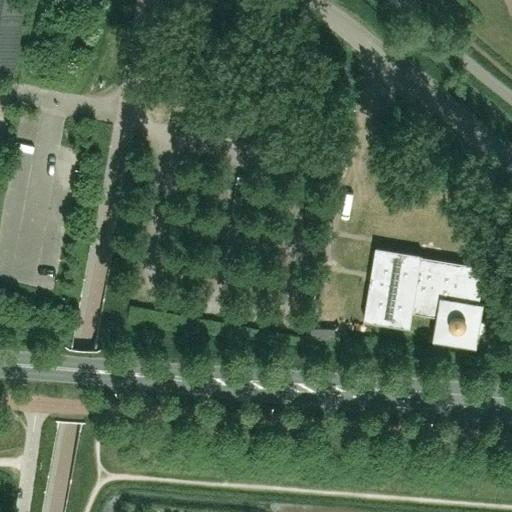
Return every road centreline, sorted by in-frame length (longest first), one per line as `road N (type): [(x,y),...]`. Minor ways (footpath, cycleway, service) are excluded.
road 1 (secondary): [(511,409),(0,364)]
road 2 (unclassified): [(511,161),(304,0)]
road 3 (unclassified): [(122,138),(147,0)]
